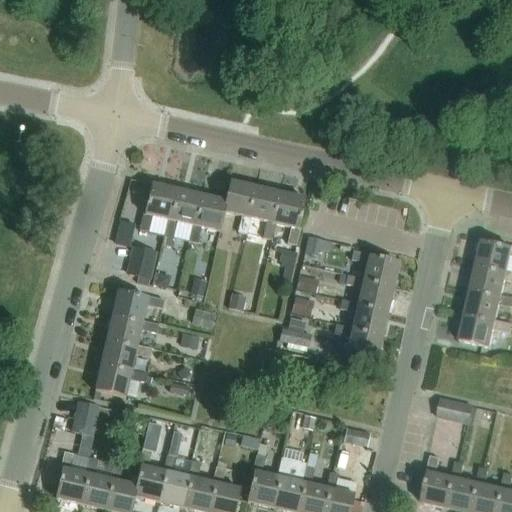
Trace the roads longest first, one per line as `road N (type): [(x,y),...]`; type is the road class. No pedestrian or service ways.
road 1 (residential): [(0,510),(110,117)]
road 2 (residential): [(446,193),(110,117)]
road 3 (residential): [(374,511),(446,193)]
